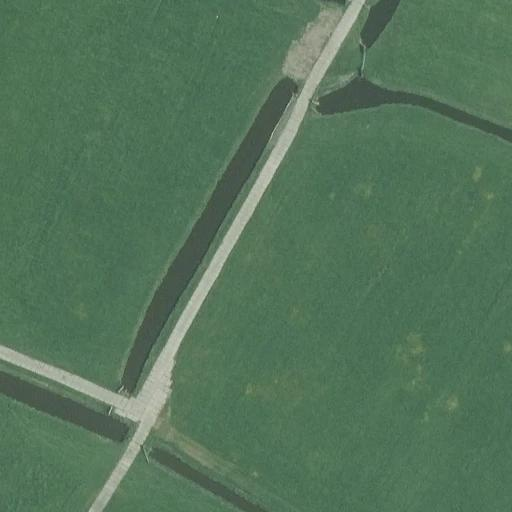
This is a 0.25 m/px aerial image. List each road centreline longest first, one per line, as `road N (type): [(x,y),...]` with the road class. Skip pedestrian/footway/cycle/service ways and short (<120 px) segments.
road 1 (track): [(0,355),(143,418),(154,383),(359,0)]
road 2 (track): [(286,511),(143,418)]
